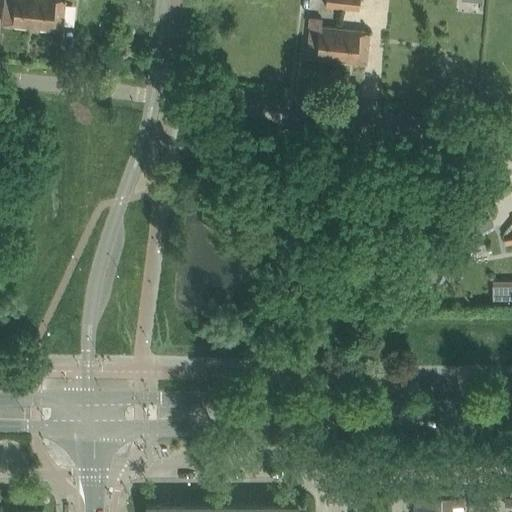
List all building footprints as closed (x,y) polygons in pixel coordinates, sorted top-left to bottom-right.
[(5,0),(3,24),(33,27),(36,0),(5,0)] [(36,0),(33,27),(62,30),(65,0),(36,0)] [(326,0),(326,7),(359,11),(360,0),(326,0)] [(307,56),(337,60),(341,28),(322,26),(323,19),(310,17),(309,26),(311,26),(307,56)] [(341,28),(337,60),(367,63),(371,31),(341,28)] [(469,492),(469,502),(481,502),(481,492),(469,492)] [(416,497),(415,511),(462,511),(463,506),(464,506),(464,497),(416,497)] [(172,511),(172,500),(163,500),(163,503),(147,503),(146,511),(172,511)] [(182,500),(172,500),(172,511),(197,511),(198,503),(182,503),(182,500)] [(213,503),(198,503),(197,511),(222,511),(223,500),(213,500),(213,503)] [(232,500),(223,500),(222,511),(247,511),(248,503),(232,503),(232,500)] [(273,511),(273,500),(263,500),(263,503),(248,503),(247,511),(273,511)] [(282,500),(273,500),(273,511),(298,511),(299,503),(282,503),(282,500)]
